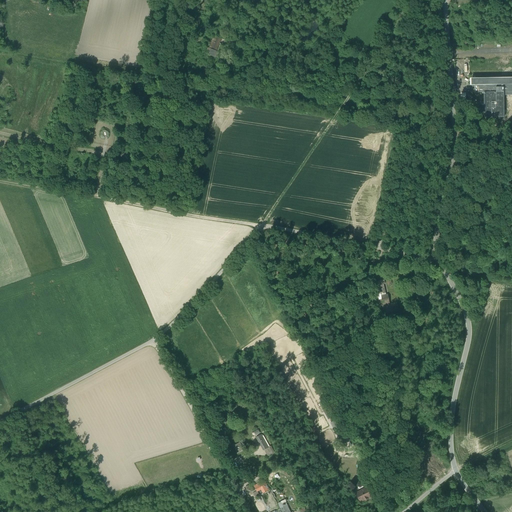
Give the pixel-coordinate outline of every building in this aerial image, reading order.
[(221,40),(212,37),(207,54),(215,57),(219,44),(221,40)] [(511,77),(482,78),(482,82),(474,82),(474,84),(474,93),(484,93),(484,117),(504,117),(504,95),(511,94),(511,77)] [(376,287),(378,295),(381,294),(382,299),(383,306),(389,304),(388,297),(386,297),(383,285),(376,287)] [(382,306),(384,313),(390,312),(397,311),(397,303),(389,304),(383,306),(382,306)] [(321,403),(329,419),(332,417),(323,402),(321,403)] [(328,419),(329,419),(321,403),(319,404),(328,419)] [(336,427),(343,440),(349,437),(339,418),(331,423),(334,428),(336,427)] [(336,427),(334,428),(341,441),(343,440),(336,427)] [(269,448),(271,446),(272,446),(265,433),(261,434),(269,448)] [(263,451),(264,450),(269,448),(261,434),(256,437),(263,451)] [(238,452),(244,449),(240,443),(234,446),(238,452)] [(271,446),(269,448),(264,450),(268,456),(274,452),(271,446)] [(261,489),(263,493),(267,491),(269,490),(265,482),(260,485),(255,488),(256,491),(259,489),(260,490),(261,489)] [(360,501),(364,499),(367,498),(371,496),(367,488),(356,494),(359,498),(358,499),(359,499),(360,501)] [(280,508),(282,511),(290,511),(286,503),(282,505),(283,507),(280,508)]
